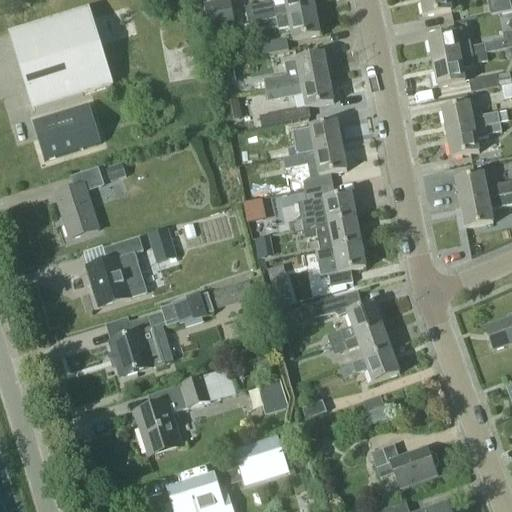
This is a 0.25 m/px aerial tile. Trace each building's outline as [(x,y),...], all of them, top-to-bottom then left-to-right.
[(284,0),(286,8),(274,10),(273,4),(245,10),(248,26),(315,13),(312,0),(284,0)] [(419,0),(424,19),(451,14),(449,1),(454,0),(419,0)] [(490,17),(511,12),(509,0),(503,0),(487,3),(490,17)] [(229,2),(204,7),(209,33),(235,28),(229,2)] [(88,11),(10,36),(16,56),(33,112),(37,111),(80,98),(112,88),(100,47),(91,19),(88,11)] [(315,13),(248,26),(250,35),(277,29),(278,31),(290,29),(292,43),(320,37),(315,13)] [(486,55),(484,47),(471,49),(470,47),(458,49),(456,36),(428,41),(433,66),(486,55)] [(511,39),(504,41),(484,45),(484,47),(486,55),(511,49),(511,39)] [(259,46),(261,58),(288,53),(286,41),(259,46)] [(487,63),(486,55),(433,66),(438,90),(465,84),(462,70),(474,68),(474,66),(487,63)] [(296,62),(300,78),(288,81),(287,77),(263,82),(265,94),(329,81),(324,57),(296,62)] [(236,85),(233,68),(217,70),(220,87),(236,85)] [(497,77),(499,89),(511,86),(510,75),(497,77)] [(471,94),(498,89),(496,78),(469,83),(471,94)] [(268,104),(303,97),(306,111),(333,105),(329,81),(265,94),(268,104)] [(505,102),(511,100),(511,87),(502,90),(505,102)] [(241,121),(238,102),(223,105),(226,124),(241,121)] [(89,106),(32,124),(33,126),(53,119),(57,135),(39,140),(45,161),(44,161),(44,163),(101,145),(100,144),(83,149),(77,130),(93,125),(88,108),(89,108),(89,106)] [(472,122),(469,106),(442,112),(447,136),(500,126),(498,117),(472,122)] [(281,114),(259,118),(262,129),(283,125),(281,115),(281,114)] [(506,114),(498,115),(498,117),(500,126),(508,124),(506,114)] [(287,151),(289,159),(342,149),(337,125),(310,130),(313,146),(287,151)] [(452,160),(479,155),(476,141),(488,139),(488,136),(501,134),(500,126),(447,136),(452,160)] [(347,173),(342,149),(289,159),(289,160),(283,161),(285,172),(308,167),(310,181),(303,185),(304,192),(333,186),(331,176),(347,173)] [(122,166),(107,171),(110,183),(125,178),(122,166)] [(84,188),(102,183),(98,170),(70,179),(74,191),(55,197),(70,242),(98,232),(84,188)] [(456,183),(461,207),(488,201),(511,196),(511,183),(497,187),(497,188),(486,190),(483,177),(456,183)] [(307,207),(312,206),(314,220),(301,223),(303,231),(303,232),(328,227),(356,222),(351,197),(336,200),(333,186),(304,192),(307,207)] [(493,226),(490,212),(511,207),(511,196),(488,201),(461,207),(465,231),(493,226)] [(266,222),(262,201),(242,205),(247,226),(266,222)] [(303,232),(305,242),(317,239),(320,253),(333,251),(361,245),(356,222),(328,227),(303,232)] [(301,223),(293,224),(295,233),(303,231),(301,223)] [(169,231),(148,237),(156,266),(177,260),(169,231)] [(270,239),(255,242),(256,251),(272,248),(270,239)] [(87,270),(99,310),(147,295),(134,256),(143,253),(138,240),(103,251),(107,264),(87,270)] [(361,245),(333,251),(338,276),(327,278),(330,290),(353,285),(350,274),(366,270),(361,245)] [(214,297),(216,303),(239,296),(238,290),(214,297)] [(290,291),(274,296),(278,310),(294,306),(290,291)] [(208,295),(161,310),(162,315),(166,328),(167,329),(214,314),(208,295)] [(331,348),(382,329),(374,306),(362,310),(358,295),(310,309),(313,321),(346,312),(352,330),(328,339),(331,348)] [(289,314),(279,316),(283,329),(293,326),(289,314)] [(163,367),(153,332),(166,328),(162,315),(126,326),(130,338),(110,345),(121,380),(163,367)] [(511,316),(507,318),(509,323),(485,331),(493,354),(511,347),(511,316)] [(391,352),(382,329),(356,339),(331,348),(335,358),(359,349),(364,362),(391,352)] [(391,352),(364,362),(339,371),(343,380),(367,372),(373,386),(399,376),(391,352)] [(159,410),(133,418),(145,457),(180,446),(171,416),(186,411),(187,413),(211,405),(203,379),(179,387),(179,389),(155,396),(159,410)] [(259,389),(268,418),(293,410),(284,381),(259,389)] [(380,398),(373,401),(377,410),(383,407),(380,398)] [(306,422),(326,414),(322,403),(302,411),(306,422)] [(370,427),(388,421),(384,410),(366,417),(370,427)] [(289,476),(278,439),(233,453),(244,490),(289,476)] [(399,462),(394,448),(371,456),(380,481),(394,476),(399,490),(436,477),(434,471),(436,470),(438,466),(435,459),(431,457),(429,457),(427,452),(406,459),(399,462)] [(165,507),(166,511),(232,511),(227,495),(220,497),(214,477),(167,492),(171,505),(165,507)]
